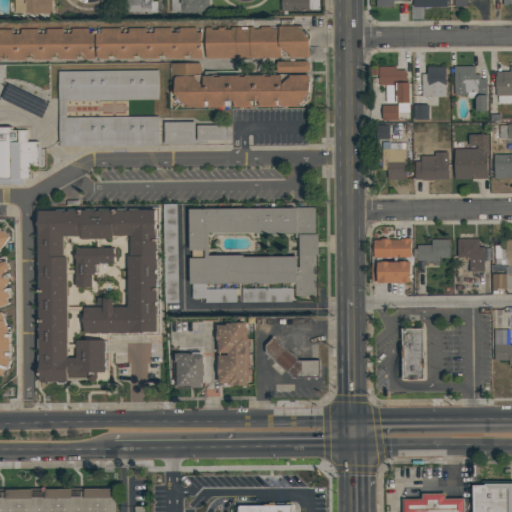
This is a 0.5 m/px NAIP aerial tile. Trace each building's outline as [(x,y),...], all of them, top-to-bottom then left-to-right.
[(52,0),(53,13),(26,13),(26,14),(13,14),(13,0),(52,0)] [(152,0),(152,1),(157,1),(157,13),(152,13),(152,14),(123,14),(123,0),(152,0)] [(171,12),(171,0),(178,0),(178,3),(180,3),(180,0),(209,0),(210,13),(180,14),(180,12),(171,12)] [(319,0),(319,9),(309,9),(309,11),(281,11),(281,0),(319,0)] [(205,58),(310,58),(310,32),(299,32),(299,28),(205,28),(205,58)] [(0,60),(202,59),(201,29),(179,29),(153,29),(128,30),(88,30),(64,30),(64,31),(38,31),(12,31),(0,30),(0,60)] [(310,61),(277,62),(278,72),(310,71),(310,61)] [(200,75),(200,63),(175,63),(175,98),(181,98),(181,109),(309,109),(309,75),(200,75)] [(475,67),(455,66),(454,96),(476,97),(476,111),(487,112),(487,77),(475,77),(475,67)] [(511,103),(511,96),(511,95),(511,66),(510,67),(510,72),(496,72),(496,103),(511,103)] [(410,112),(410,82),(406,82),(406,70),(397,70),(397,67),(378,67),(378,85),(386,85),(386,104),(382,104),(382,120),(398,120),(398,113),(410,112)] [(445,67),(423,67),(423,97),(446,97),(445,67)] [(159,100),(158,70),(58,72),(59,147),(159,146),(159,116),(66,117),(66,101),(159,100)] [(429,120),(429,105),(413,105),(414,120),(429,120)] [(165,145),(196,144),(195,122),(164,122),(165,145)] [(226,126),(197,125),(196,140),(226,141),(226,126)] [(511,138),(511,125),(500,125),(500,138),(511,138)] [(0,183),(30,183),(30,166),(41,166),(40,142),(27,142),(27,128),(0,128),(0,183)] [(455,180),(488,179),(488,135),(468,135),(469,149),(454,149),(455,180)] [(406,180),(406,161),(393,161),(392,149),(403,149),(403,143),(382,144),(383,170),(387,170),(387,180),(406,180)] [(416,180),(448,180),(448,152),(435,152),(435,156),(416,156),(416,180)] [(511,154),(494,155),(494,179),(511,178),(511,154)] [(176,204),(163,205),(164,303),(178,303),(176,204)] [(190,285),(295,283),(295,297),(317,297),(316,235),(299,235),(299,230),(315,230),(315,208),(189,209),(190,285)] [(39,383),(69,383),(69,379),(98,379),(98,373),(107,373),(106,340),(77,340),(77,358),(68,358),(67,238),(129,238),(129,307),(114,307),(114,298),(98,299),(98,308),(84,308),(84,334),(158,333),(157,210),(38,210),(39,383)] [(0,251),(9,235),(0,229),(0,251)] [(374,239),(373,255),(411,256),(411,240),(374,239)] [(449,258),(449,239),(431,240),(431,245),(417,246),(417,263),(439,263),(438,258),(449,258)] [(479,239),(458,239),(457,257),(469,258),(469,272),(484,272),(484,260),(489,260),(490,248),(478,248),(479,239)] [(511,239),(505,239),(505,246),(495,246),(495,270),(492,270),(492,290),(511,289),(511,239)] [(76,248),(77,288),(95,288),(94,264),(116,264),(115,248),(76,248)] [(0,374),(11,370),(7,314),(0,312),(0,308),(10,304),(7,268),(9,258),(0,261),(0,374)] [(411,262),(372,263),(372,283),(412,282),(411,262)] [(291,288),(242,289),(242,303),(291,302),(291,288)] [(219,386),(249,385),(248,324),(217,324),(218,355),(219,386)] [(423,379),(402,379),(402,329),(423,328),(423,379)] [(511,365),(511,345),(509,346),(510,330),(495,330),(494,361),(508,361),(508,366),(511,365)] [(204,354),(174,354),(173,387),(204,387),(204,354)] [(511,511),(511,484),(473,485),(472,511),(511,511)] [(0,489),(0,511),(113,511),(113,488),(0,489)] [(464,511),(464,499),(445,499),(445,494),(422,494),(422,499),(403,499),(403,511),(464,511)]
